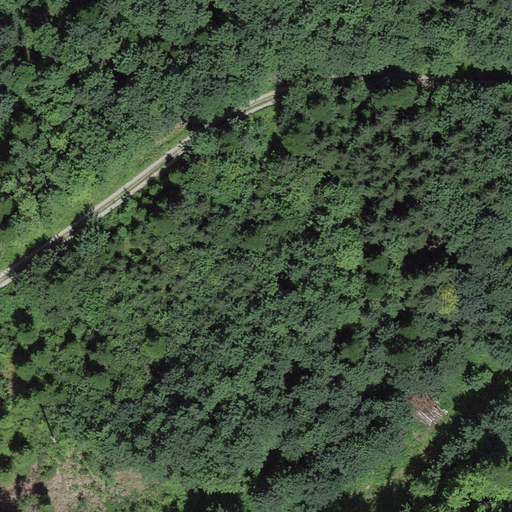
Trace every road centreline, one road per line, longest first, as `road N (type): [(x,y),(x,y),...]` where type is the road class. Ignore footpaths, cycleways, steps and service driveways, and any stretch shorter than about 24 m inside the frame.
road 1 (track): [(511,89),(360,78),(252,103),(207,124),(0,278)]
road 2 (track): [(368,511),(511,388)]
